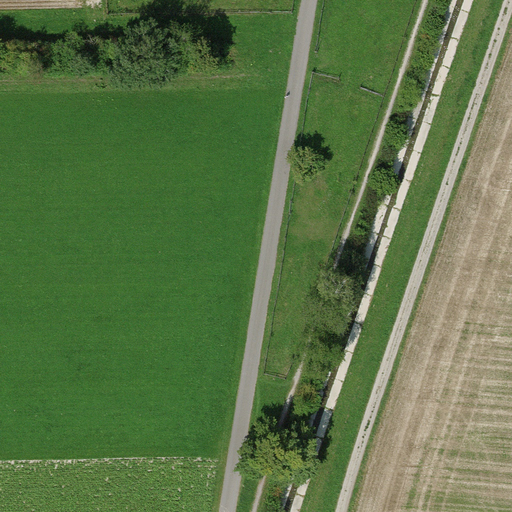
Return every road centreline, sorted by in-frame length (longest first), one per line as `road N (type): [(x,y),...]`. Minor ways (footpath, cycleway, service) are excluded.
road 1 (track): [(344,511),(508,0)]
road 2 (residential): [(312,0),(231,511)]
